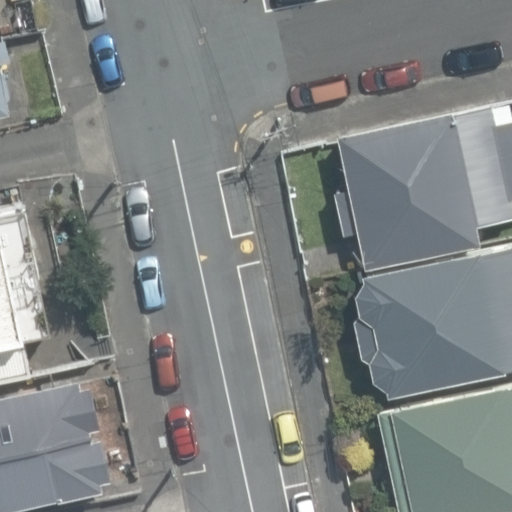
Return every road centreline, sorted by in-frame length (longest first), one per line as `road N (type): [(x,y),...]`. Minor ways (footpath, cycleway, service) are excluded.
road 1 (residential): [(246,511),(162,69)]
road 2 (residential): [(476,0),(162,69)]
